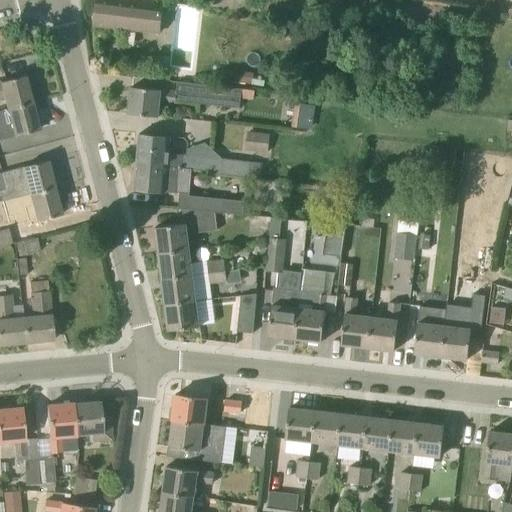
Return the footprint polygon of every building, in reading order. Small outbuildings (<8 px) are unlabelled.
[(159,33),(162,8),(97,0),(94,26),(159,33)] [(254,73),(234,71),(232,83),(252,86),(254,73)] [(7,109),(32,103),(25,76),(0,82),(0,100),(5,100),(7,109)] [(239,108),(240,99),(241,89),(177,83),(176,92),(160,91),(161,90),(131,87),(129,114),(158,117),(159,101),(175,103),(176,101),(239,108)] [(241,89),(240,99),(254,100),(254,91),(241,89)] [(311,128),(314,104),(295,102),(292,125),(311,128)] [(0,121),(0,139),(39,130),(32,103),(7,109),(10,119),(0,121)] [(188,118),(186,132),(209,136),(212,122),(188,118)] [(268,153),(270,134),(248,131),(245,151),(268,153)] [(167,167),(191,169),(201,170),(201,172),(248,178),(248,176),(250,162),(222,159),(187,156),(187,155),(168,153),(170,136),(139,134),(137,158),(151,159),(151,162),(167,163),(167,167)] [(188,196),(191,169),(167,167),(167,163),(151,162),(151,159),(137,158),(135,190),(165,193),(166,192),(180,193),(178,209),(182,209),(215,212),(243,215),(244,202),(188,196)] [(0,190),(0,194),(2,201),(30,194),(54,188),(47,161),(0,172),(0,173),(4,190),(0,190)] [(54,188),(30,194),(32,204),(10,210),(14,227),(61,215),(54,188)] [(189,250),(187,234),(217,231),(215,212),(182,209),(184,224),(155,228),(158,254),(189,250)] [(271,217),(269,238),(279,239),(281,218),(271,217)] [(327,223),(324,254),(342,255),(344,225),(327,223)] [(0,246),(12,244),(8,229),(0,230),(0,246)] [(413,262),(417,235),(396,233),(393,259),(413,262)] [(418,248),(443,250),(444,235),(420,233),(418,248)] [(279,239),(269,238),(266,271),(283,272),(286,240),(279,239)] [(19,257),(20,256),(40,251),(37,239),(16,244),(19,257)] [(158,254),(162,279),(193,275),(189,250),(158,254)] [(208,262),(209,273),(226,271),(224,260),(208,262)] [(351,286),(353,264),(341,263),(339,285),(351,286)] [(299,288),(322,293),(326,271),(303,267),(299,288)] [(226,271),(209,273),(210,284),(227,281),(226,271)] [(196,301),(193,275),(162,279),(165,305),(196,301)] [(488,306),(491,284),(459,280),(456,302),(488,306)] [(54,340),(49,291),(48,281),(30,283),(33,316),(23,317),(26,343),(54,340)] [(511,289),(507,288),(503,299),(511,301),(511,289)] [(300,292),(274,289),(268,336),(295,339),(300,292)] [(300,292),(295,339),(321,343),(327,295),(300,292)] [(253,334),(257,294),(255,295),(241,296),(237,332),(238,332),(253,334)] [(0,345),(26,343),(23,317),(13,318),(11,295),(0,296),(0,345)] [(358,299),(347,298),(341,345),(368,348),(371,317),(356,315),(358,299)] [(196,301),(165,305),(168,331),(199,327),(196,301)] [(371,317),(368,348),(394,351),(400,304),(389,303),(387,319),(371,317)] [(431,308),(420,306),(414,354),(441,357),(445,326),(429,324),(431,308)] [(445,326),(441,357),(467,360),(473,313),(462,312),(460,328),(445,326)] [(481,362),(498,364),(499,353),(482,351),(481,362)] [(204,424),(207,398),(176,395),(172,421),(204,424)] [(224,411),(241,413),(242,402),(226,400),(224,411)] [(102,433),(101,417),(100,401),(73,404),(76,435),(102,433)] [(46,406),(49,439),(50,454),(61,453),(60,436),(76,435),(73,404),(46,406)] [(0,458),(26,456),(22,408),(0,410),(0,458)] [(286,439),(287,439),(312,442),(316,411),(289,408),(286,439)] [(316,411),(312,442),(337,445),(341,414),(316,411)] [(363,448),(367,417),(341,414),(337,445),(363,448)] [(388,451),(392,420),(367,417),(363,448),(388,451)] [(414,454),(418,423),(392,420),(388,451),(414,454)] [(204,424),(172,421),(169,447),(199,450),(198,460),(218,463),(223,427),(204,424)] [(418,423),(414,454),(440,457),(444,426),(418,423)] [(511,465),(511,433),(490,431),(484,479),(495,480),(497,464),(511,465)] [(250,445),(247,466),(261,467),(263,447),(250,445)] [(52,458),(51,458),(39,459),(41,483),(54,482),(52,458)] [(41,483),(39,459),(25,460),(27,485),(31,484),(32,491),(39,490),(38,484),(41,483)] [(297,477),(307,479),(309,462),(299,461),(297,477)] [(309,462),(307,479),(318,480),(320,463),(309,462)] [(212,484),(214,473),(167,467),(163,493),(194,497),(196,482),(212,484)] [(359,485),(361,468),(350,467),(348,483),(359,485)] [(361,468),(359,485),(369,486),(371,469),(361,468)] [(410,491),(412,474),(401,473),(399,489),(410,491)] [(412,474),(410,491),(420,492),(422,475),(412,474)] [(96,480),(77,477),(76,477),(73,495),(94,498),(96,480)] [(19,491),(2,492),(4,509),(20,508),(19,491)] [(302,509),(303,492),(268,491),(267,508),(302,509)] [(191,511),(194,497),(163,493),(160,511),(191,511)] [(92,511),(93,507),(45,501),(44,511),(46,511),(92,511)] [(511,511),(511,503),(505,502),(502,511),(511,511)]
